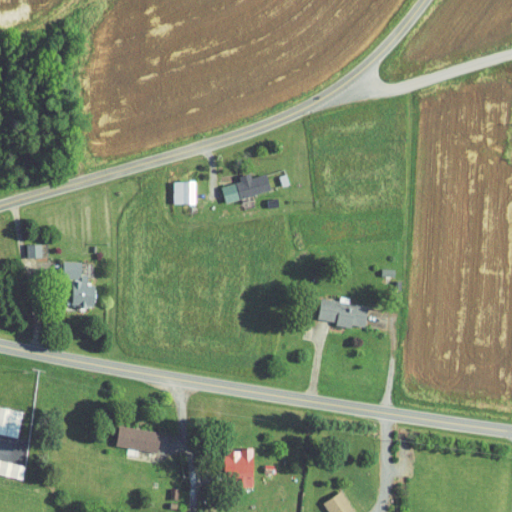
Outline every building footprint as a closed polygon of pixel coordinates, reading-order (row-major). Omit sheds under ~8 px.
[(215,197),(260,184),(256,167),(241,172),(240,167),(229,170),(230,175),(211,180),(215,197)] [(163,176),(163,197),(185,197),(184,175),(163,176)] [(32,251),(31,238),(14,238),(15,251),(32,251)] [(72,256),(53,254),(51,278),(61,279),(59,298),(84,300),(86,279),(77,278),(78,269),(70,269),(72,256)] [(312,292),(308,313),(342,321),(343,318),(356,321),(360,301),(338,296),(339,292),(330,290),(329,296),(312,292)] [(0,429),(8,430),(11,404),(0,402),(0,429)] [(105,440),(148,445),(150,426),(107,420),(105,440)] [(215,445),(216,467),(243,466),(242,444),(215,445)] [(0,470),(11,473),(14,459),(0,456),(0,470)] [(311,497),(320,511),(347,511),(332,485),(311,497)]
